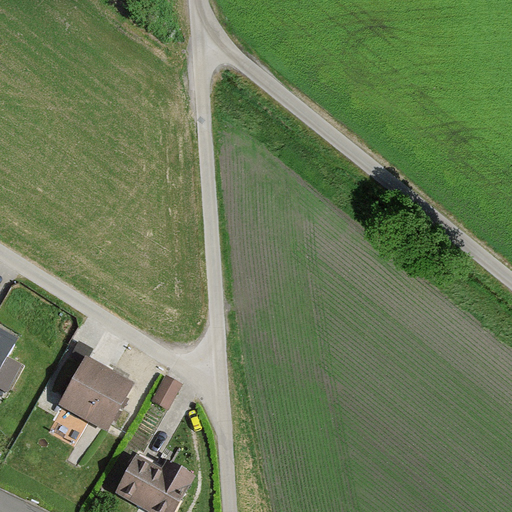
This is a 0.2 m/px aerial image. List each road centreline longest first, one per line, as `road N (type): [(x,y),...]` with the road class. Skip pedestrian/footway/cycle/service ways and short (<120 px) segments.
road 1 (track): [(200,29),(511,281)]
road 2 (track): [(219,386),(200,29)]
